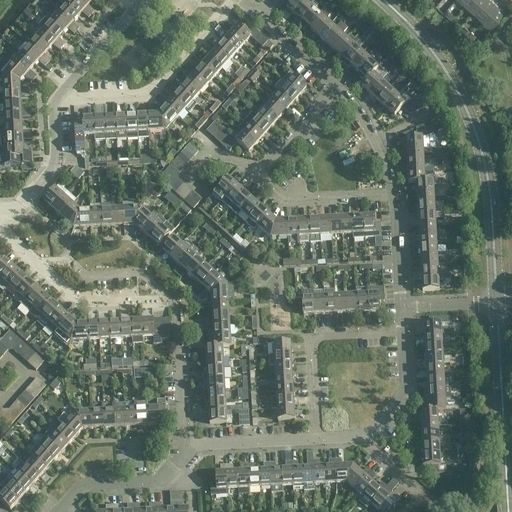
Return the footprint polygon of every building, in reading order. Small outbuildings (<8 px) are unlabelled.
[(91,16),(73,0),(61,0),(60,2),(65,7),(77,18),(82,13),(88,19),(91,16)] [(88,6),(92,2),(90,0),(73,0),(91,16),(94,12),(88,6)] [(293,0),(286,8),(287,8),(295,16),(308,0),(293,0)] [(308,0),(295,16),(292,19),(300,26),(303,23),(314,10),(309,6),(314,0),(308,0)] [(469,0),(466,5),(474,12),(484,0),(469,0)] [(490,0),(484,0),(474,12),(482,19),(495,4),(490,0)] [(495,4),(482,19),(490,26),(503,12),(495,4)] [(77,18),(65,7),(58,14),(77,32),(80,28),(73,23),(77,18)] [(314,10),(303,23),(311,30),(328,11),(325,8),(319,14),(314,10)] [(328,11),(311,30),(319,37),(330,24),(326,20),(331,14),(328,11)] [(77,32),(58,14),(50,23),(63,34),(67,29),(74,35),(77,32)] [(63,34),(50,23),(45,18),(38,26),(43,31),(62,48),(65,45),(59,39),(63,34)] [(330,24),(319,37),(327,45),(344,25),(341,22),(335,29),(330,24)] [(238,26),(230,34),(243,46),(250,38),(262,48),(259,51),(261,53),(257,58),(260,61),(264,56),(273,46),(262,36),(247,23),(242,29),(238,26)] [(344,25),(327,45),(335,52),(346,39),(342,35),(348,28),(344,25)] [(363,53),(359,50),(374,33),(370,30),(363,37),(360,40),(343,59),(351,66),(363,53)] [(62,48),(43,31),(36,39),(48,50),(53,45),(59,51),(62,48)] [(243,46),(230,34),(223,42),(236,53),(243,46)] [(343,59),(360,40),(357,37),(355,40),(350,35),(346,39),(335,52),(343,59)] [(48,50),(36,39),(29,47),(48,64),(51,61),(44,55),(48,50)] [(236,53),(223,42),(216,50),(229,62),(236,53)] [(48,64),(29,47),(21,55),(34,66),(38,61),(45,67),(48,64)] [(229,62),(216,50),(209,58),(222,70),(229,62)] [(363,53),(351,66),(359,74),(377,54),(373,51),(367,58),(363,53)] [(379,51),(377,54),(359,74),(367,81),(378,69),(382,64),(377,60),(383,54),(379,51)] [(34,66),(21,55),(14,63),(33,80),(36,77),(30,71),(34,66)] [(222,70),(209,58),(202,66),(214,78),(222,70)] [(2,76),(20,83),(20,82),(24,78),(30,84),(33,80),(14,63),(2,76)] [(214,78),(202,66),(194,75),(207,86),(214,78)] [(370,94),(387,75),(384,72),(383,73),(378,69),(367,81),(362,87),(370,94)] [(307,88),(294,77),(290,73),(282,81),(299,97),(307,88)] [(207,86),(194,75),(187,83),(200,94),(207,86)] [(387,75),(370,94),(378,102),(389,89),(385,85),(391,78),(387,75)] [(20,83),(2,76),(3,94),(29,92),(29,88),(20,88),(20,83)] [(292,105),(299,97),(282,81),(275,89),(279,93),(292,105)] [(200,94),(187,83),(180,91),(192,102),(200,94)] [(389,89),(378,102),(386,109),(403,90),(400,87),(394,93),(389,89)] [(403,90),(386,109),(394,116),(402,108),(409,115),(415,112),(410,102),(414,99),(403,90)] [(192,102),(180,91),(173,99),(185,110),(192,102)] [(29,92),(3,94),(4,105),(21,104),(21,97),(29,97),(29,92)] [(279,93),(272,101),(285,113),(292,105),(279,93)] [(426,94),(420,96),(426,107),(431,105),(426,94)] [(420,96),(415,99),(420,110),(426,107),(420,96)] [(185,110),(173,99),(165,107),(178,118),(185,110)] [(415,99),(414,99),(410,102),(415,112),(420,110),(415,99)] [(272,101),(265,109),(278,121),(285,113),(272,101)] [(21,104),(4,105),(4,115),(30,114),(30,110),(21,110),(21,104)] [(178,118),(165,107),(158,115),(166,132),(178,118)] [(265,109),(258,118),(270,129),(278,121),(265,109)] [(270,129),(258,118),(252,113),(245,121),(263,137),(270,129)] [(30,114),(4,115),(5,126),(22,125),(22,119),(30,119),(30,114)] [(147,115),(137,116),(138,139),(149,138),(148,132),(147,115)] [(158,115),(147,115),(148,132),(166,132),(158,115)] [(126,116),(115,117),(116,134),(127,134),(126,116)] [(126,116),(127,134),(127,140),(138,139),(137,116),(126,116)] [(104,117),(94,118),(95,135),(101,135),(101,141),(106,141),(104,117)] [(115,117),(104,117),(106,141),(116,140),(116,134),(115,117)] [(202,126),(207,121),(203,117),(199,122),(202,126)] [(82,119),(82,124),(83,124),(83,136),(84,136),(95,135),(94,118),(82,119)] [(438,118),(432,121),(438,132),(443,129),(438,118)] [(256,145),(263,137),(245,121),(238,129),(256,145)] [(438,132),(432,121),(427,123),(432,134),(438,132)] [(207,132),(211,136),(219,127),(215,123),(207,132)] [(432,134),(427,123),(421,126),(427,137),(429,136),(432,134)] [(82,124),(74,124),(76,154),(84,154),(84,143),(84,136),(83,136),(83,124),(82,124)] [(22,125),(5,126),(6,137),(31,136),(31,131),(22,132),(22,125)] [(427,137),(421,126),(416,129),(417,139),(405,140),(406,151),(432,149),(430,149),(429,136),(427,137)] [(219,127),(211,136),(215,140),(224,131),(219,127)] [(248,153),(256,145),(238,129),(231,137),(233,139),(232,139),(237,143),(248,153)] [(224,131),(215,140),(220,144),(228,135),(224,131)] [(228,135),(220,144),(224,148),(232,139),(233,139),(231,137),(228,135)] [(31,136),(6,137),(6,148),(23,147),(23,140),(32,140),(31,136)] [(232,139),(224,148),(229,152),(237,143),(232,139)] [(190,144),(185,149),(194,157),(199,152),(190,144)] [(23,147),(6,148),(7,158),(0,158),(0,167),(19,166),(19,165),(33,165),(32,153),(24,153),(23,147)] [(185,149),(181,153),(190,161),(194,157),(185,149)] [(432,149),(406,151),(407,162),(424,161),(423,154),(432,154),(432,149)] [(181,153),(177,158),(186,166),(190,161),(181,153)] [(96,159),(96,164),(97,168),(107,168),(107,158),(106,158),(96,159)] [(118,162),(112,163),(111,158),(107,158),(107,168),(118,167),(118,162)] [(177,158),(173,162),(182,170),(186,166),(177,158)] [(424,161),(407,162),(407,172),(433,171),(433,166),(424,167),(424,161)] [(173,162),(169,167),(178,175),(182,170),(173,162)] [(169,167),(158,178),(171,189),(179,180),(178,175),(169,167)] [(433,171),(407,172),(408,183),(433,182),(425,182),(425,176),(433,175),(433,171)] [(236,186),(228,178),(216,191),(212,195),(221,203),(225,199),(224,198),(236,186)] [(179,180),(171,189),(175,193),(183,184),(179,180)] [(433,182),(408,183),(408,184),(416,183),(417,194),(446,192),(445,188),(442,188),(434,188),(433,182)] [(183,184),(175,193),(180,197),(188,188),(183,184)] [(224,198),(225,199),(233,206),(244,193),(236,186),(224,198)] [(44,202),(52,210),(64,197),(63,196),(65,193),(58,187),(44,202)] [(192,192),(188,188),(180,197),(184,201),(192,192)] [(192,192),(184,201),(189,205),(197,196),(192,192)] [(446,192),(417,194),(417,205),(435,204),(434,197),(446,197),(446,192)] [(244,193),(233,206),(240,213),(252,200),(244,193)] [(201,201),(197,196),(189,205),(193,210),(201,201)] [(64,197),(52,210),(60,217),(72,204),(64,197)] [(252,200),(240,213),(249,220),(260,207),(252,200)] [(122,203),(123,209),(124,226),(134,226),(140,208),(134,208),(134,203),(122,203)] [(72,204),(60,217),(73,229),(80,211),(72,204)] [(435,204),(417,205),(418,215),(444,214),(448,214),(448,209),(435,210),(435,204)] [(113,227),(112,210),(112,205),(101,206),(101,210),(102,227),(113,227)] [(91,228),(90,211),(90,206),(85,206),(85,211),(80,211),(73,229),(91,228)] [(254,231),(257,227),(268,214),(260,207),(249,220),(245,224),(254,231)] [(151,217),(140,208),(134,226),(142,233),(154,220),(157,217),(154,214),(151,217)] [(123,209),(112,210),(113,227),(124,226),(123,209)] [(101,210),(90,211),(91,228),(102,227),(101,210)] [(276,222),(268,214),(257,227),(270,240),(276,222)] [(444,214),(418,215),(419,226),(436,225),(435,219),(444,218),(444,214)] [(382,238),(381,222),(374,222),(374,216),(363,217),(364,234),(364,239),(375,239),(382,238)] [(352,217),(341,218),(342,235),(353,235),(352,217)] [(363,217),(352,217),(353,235),(364,234),(363,217)] [(341,218),(330,219),(331,236),(342,235),(341,218)] [(319,219),(309,220),(309,237),(320,237),(319,219)] [(330,219),(319,219),(320,237),(331,236),(330,219)] [(154,220),(142,233),(151,240),(162,227),(154,220)] [(309,237),(309,220),(298,221),(299,244),(310,243),(309,237)] [(287,221),(276,222),(270,240),(288,238),(287,221)] [(299,244),(298,221),(287,221),(288,238),(288,245),(297,244),(297,246),(299,246),(299,244)] [(166,223),(162,227),(151,240),(159,248),(174,230),(166,223)] [(436,225),(419,226),(419,237),(445,236),(445,231),(436,231),(436,225)] [(445,236),(419,237),(420,248),(437,247),(436,240),(445,240),(445,236)] [(174,238),(162,250),(171,258),(182,245),(174,238)] [(179,265),(194,248),(186,240),(182,245),(171,258),(179,265)] [(437,247),(420,248),(420,259),(446,257),(453,257),(452,253),(437,253),(437,247)] [(194,248),(179,265),(187,272),(202,255),(194,248)] [(202,255),(187,272),(195,280),(206,267),(198,260),(203,255),(202,255)] [(446,257),(420,259),(421,270),(438,269),(438,262),(446,262),(446,257)] [(0,280),(12,267),(4,259),(0,263),(0,280)] [(0,286),(5,291),(9,287),(20,274),(12,267),(0,280),(0,286)] [(206,267),(195,280),(203,287),(214,274),(206,267)] [(438,269),(421,270),(422,280),(447,279),(447,274),(438,275),(438,269)] [(20,274),(9,287),(17,294),(29,281),(20,274)] [(214,274),(203,287),(211,294),(227,286),(214,274)] [(447,279),(422,280),(422,292),(439,291),(439,284),(448,283),(447,279)] [(21,306),(37,288),(29,281),(17,294),(13,299),(21,306)] [(227,286),(211,294),(211,305),(228,304),(227,286)] [(29,313),(45,296),(37,288),(21,306),(29,313)] [(368,312),(367,288),(356,289),(356,295),(357,312),(368,312)] [(378,294),(372,294),(372,288),(367,288),(368,312),(379,311),(378,294)] [(336,313),(335,296),(334,290),(324,291),(324,297),(325,314),(336,313)] [(314,315),(313,297),(313,291),(302,292),(296,293),(296,298),(302,298),(303,315),(314,315)] [(356,295),(345,296),(346,313),(357,312),(356,295)] [(53,303),(45,296),(29,313),(37,321),(41,316),(53,303)] [(345,296),(335,296),(336,313),(346,313),(345,296)] [(324,297),(313,297),(314,315),(325,314),(324,297)] [(61,310),(53,303),(41,316),(37,321),(45,328),(49,323),(61,310)] [(228,304),(211,305),(212,315),(229,314),(228,304)] [(61,310),(49,323),(45,328),(53,335),(69,317),(61,310)] [(229,314),(212,315),(213,326),(230,325),(229,314)] [(71,342),(77,324),(69,317),(53,335),(68,348),(71,342)] [(429,318),(429,319),(429,324),(424,325),(424,336),(454,334),(454,330),(441,331),(441,324),(449,324),(449,317),(429,318)] [(160,320),(160,325),(161,325),(162,340),(170,339),(169,319),(160,320)] [(153,320),(142,321),(143,338),(153,337),(154,345),(162,345),(162,340),(161,325),(160,325),(153,325),(153,320)] [(131,321),(120,322),(121,339),(132,338),(131,321)] [(143,338),(142,321),(131,321),(132,338),(132,345),(143,344),(143,338)] [(109,322),(98,323),(99,340),(110,340),(109,322)] [(120,322),(109,322),(110,340),(121,339),(120,322)] [(98,323),(88,324),(88,341),(99,340),(98,323)] [(88,324),(77,324),(71,342),(88,341),(88,324)] [(230,325),(213,326),(213,337),(230,336),(230,325)] [(19,330),(16,333),(26,342),(29,339),(19,330)] [(9,331),(0,341),(0,344),(8,351),(13,351),(21,342),(9,331)] [(454,334),(424,336),(425,347),(442,346),(442,340),(451,339),(454,339),(454,334)] [(230,336),(213,337),(214,347),(214,348),(223,347),(231,347),(230,336)] [(21,342),(13,351),(18,355),(26,346),(21,342)] [(290,343),(273,344),(274,356),(291,355),(290,343)] [(26,346),(18,355),(22,359),(30,350),(26,346)] [(442,346),(425,347),(426,357),(452,356),(451,352),(443,352),(442,346)] [(214,348),(214,347),(205,348),(206,359),(223,358),(223,347),(214,348)] [(30,350),(22,359),(27,363),(35,354),(30,350)] [(35,354),(27,363),(31,367),(39,358),(35,354)] [(291,355),(274,356),(274,366),(292,365),(291,355)] [(452,356),(426,357),(426,368),(443,367),(443,361),(452,361),(452,356)] [(39,358),(31,367),(36,371),(44,362),(39,358)] [(227,358),(223,358),(206,359),(206,370),(207,370),(224,369),(228,369),(227,358)] [(292,365),(274,366),(275,377),(292,376),(292,365)] [(443,367),(426,368),(427,379),(453,378),(452,373),(444,374),(443,367)] [(224,369),(207,370),(207,381),(224,380),(224,369)] [(292,376),(275,377),(276,388),(293,387),(292,376)] [(37,378),(33,383),(42,391),(46,386),(37,378)] [(453,378),(427,379),(427,390),(445,389),(444,383),(453,382),(453,378)] [(224,380),(207,381),(208,392),(225,391),(224,380)] [(42,391),(33,383),(29,387),(38,396),(42,391)] [(38,396),(29,387),(25,392),(34,400),(38,396)] [(293,387),(276,388),(276,399),(293,398),(293,387)] [(445,389),(427,390),(428,401),(454,399),(454,395),(445,395),(445,389)] [(225,391),(208,392),(204,392),(204,403),(208,402),(225,401),(225,391)] [(34,400),(25,392),(21,396),(30,405),(34,400)] [(30,405),(21,396),(17,401),(26,409),(30,405)] [(293,398),(276,399),(277,410),(294,409),(293,398)] [(454,399),(428,401),(429,411),(420,412),(446,411),(445,404),(454,404),(454,399)] [(157,408),(146,409),(147,426),(158,425),(158,420),(166,420),(165,400),(157,401),(157,408)] [(26,409),(17,401),(13,405),(22,414),(26,409)] [(225,401),(208,402),(204,403),(205,413),(209,413),(229,412),(229,407),(226,407),(225,401)] [(135,403),(125,404),(126,427),(136,427),(135,403)] [(146,403),(135,403),(136,427),(147,426),(146,409),(146,403)] [(114,404),(103,405),(104,428),(115,428),(114,404)] [(125,404),(114,404),(115,428),(126,427),(125,404)] [(22,414),(13,405),(9,410),(18,418),(22,414)] [(92,406),(92,412),(93,429),(104,428),(103,405),(92,406)] [(294,409),(277,410),(277,421),(294,420),(294,409)] [(9,410),(3,410),(0,413),(0,423),(7,430),(18,418),(9,410)] [(446,411),(420,412),(421,423),(447,421),(446,417),(438,418),(437,411),(446,411)] [(92,412),(77,413),(74,413),(83,430),(93,429),(92,412)] [(209,413),(210,424),(227,423),(226,417),(230,417),(229,412),(209,413)] [(74,413),(70,418),(65,414),(58,422),(75,438),(83,430),(74,413)] [(447,421),(421,423),(421,434),(438,433),(438,426),(447,426),(447,421)] [(75,438),(58,422),(51,430),(68,446),(75,438)] [(68,446),(51,430),(43,438),(61,454),(68,446)] [(438,433),(421,434),(422,444),(448,443),(448,439),(439,439),(438,433)] [(61,454),(43,438),(36,446),(54,462),(61,454)] [(448,443),(422,444),(423,455),(440,454),(439,448),(448,447),(448,443)] [(54,462),(36,446),(29,454),(34,459),(47,470),(54,462)] [(307,453),(307,461),(307,468),(302,468),(303,486),(304,492),(314,491),(312,453),(307,453)] [(313,453),(312,453),(314,491),(315,491),(314,485),(324,485),(324,467),(319,467),(319,461),(313,461),(313,453)] [(440,454),(423,455),(423,467),(424,466),(424,474),(453,473),(452,464),(440,465),(440,454)] [(34,459),(27,467),(26,467),(39,478),(47,470),(34,459)] [(341,459),(334,460),(335,484),(346,483),(353,466),(341,466),(341,459)] [(329,467),(324,467),(324,485),(335,484),(334,460),(328,460),(329,467)] [(14,471),(19,475),(32,486),(39,478),(26,467),(27,467),(22,462),(14,471)] [(286,469),(281,470),(282,487),(292,486),(291,462),(285,462),(286,469)] [(297,462),(291,462),(292,486),(303,486),(302,468),(298,469),(297,462)] [(264,470),(259,471),(260,488),(271,487),(269,463),(263,464),(264,470)] [(282,487),(281,470),(276,470),(276,463),(269,463),(271,487),(271,493),(282,493),(282,487)] [(242,472),(237,472),(238,489),(239,495),(249,495),(248,464),(242,465),(242,472)] [(254,464),(248,464),(249,495),(250,495),(250,494),(260,494),(260,488),(259,471),(254,471),(254,464)] [(232,465),(226,466),(227,490),(238,489),(237,472),(233,472),(232,465)] [(215,473),(216,490),(227,490),(226,466),(220,466),(221,473),(215,473)] [(361,474),(353,466),(346,483),(355,491),(371,473),(366,469),(361,474)] [(371,473),(355,491),(363,498),(374,485),(371,482),(375,477),(371,473)] [(19,475),(12,483),(25,494),(32,486),(19,475)] [(0,487),(5,491),(18,503),(25,494),(12,483),(7,479),(0,487)] [(374,485),(363,498),(371,505),(394,479),(393,479),(386,487),(382,483),(377,488),(374,485)] [(394,479),(371,505),(378,511),(390,511),(393,509),(387,503),(390,500),(387,496),(391,491),(392,492),(399,484),(394,479)] [(5,491),(0,496),(0,502),(10,511),(18,503),(5,491)] [(184,509),(183,492),(176,493),(176,511),(188,511),(188,509),(184,509)] [(176,511),(176,493),(170,493),(170,503),(171,510),(166,510),(166,511),(176,511)] [(166,511),(166,510),(161,510),(161,503),(155,504),(155,511),(166,511)]
